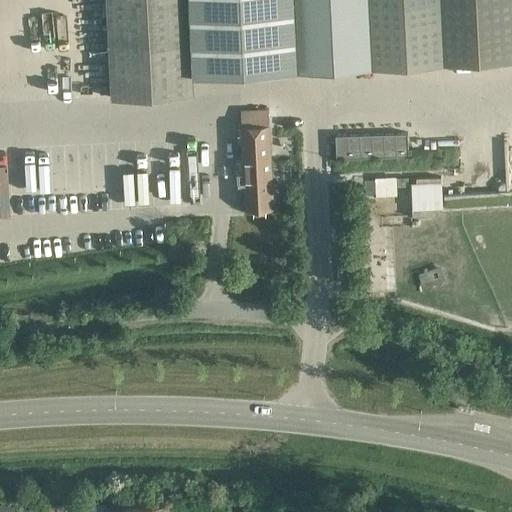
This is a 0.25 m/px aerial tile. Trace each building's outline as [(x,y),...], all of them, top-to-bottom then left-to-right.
[(106,0),(112,97),(193,93),(192,73),(188,0),(106,0)] [(188,0),(192,73),(298,67),(294,0),(188,0)] [(511,16),(511,0),(294,0),(298,67),(511,56),(511,16)] [(245,208),(273,207),(267,107),(240,109),(245,208)] [(164,511),(165,504),(124,503),(124,511),(164,511)]
